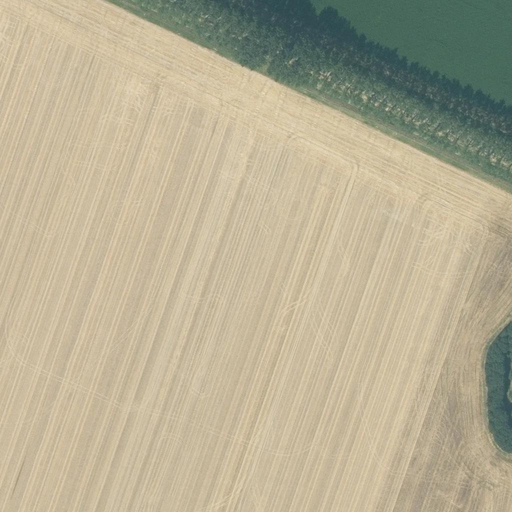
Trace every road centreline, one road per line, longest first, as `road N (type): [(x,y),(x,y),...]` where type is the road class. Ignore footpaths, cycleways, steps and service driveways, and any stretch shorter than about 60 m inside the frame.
road 1 (track): [(511,190),(109,0)]
road 2 (unclassified): [(511,160),(175,0)]
road 3 (track): [(241,0),(511,128)]
